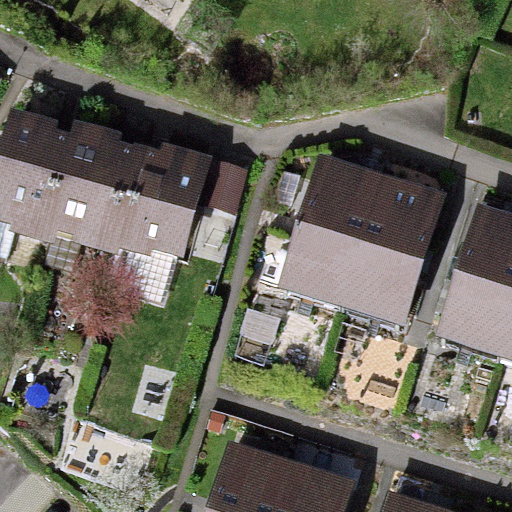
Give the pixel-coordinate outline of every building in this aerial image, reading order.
[(0,219),(53,234),(75,155),(49,148),(51,139),(15,130),(0,185),(0,219)] [(75,155),(53,234),(115,251),(138,166),(113,159),(115,152),(78,142),(75,155)] [(138,166),(115,251),(148,260),(176,267),(202,173),(167,163),(164,173),(138,166)] [(347,296),(378,192),(318,174),(287,279),(347,296)] [(378,192),(347,296),(403,313),(434,208),(378,192)] [(506,347),(511,327),(511,234),(477,224),(445,329),(506,347)] [(277,511),(288,478),(230,458),(212,511),(277,511)] [(288,478),(277,511),(338,511),(343,495),(288,478)]
